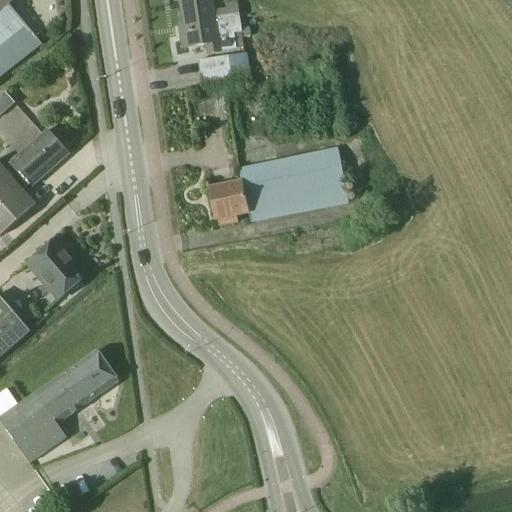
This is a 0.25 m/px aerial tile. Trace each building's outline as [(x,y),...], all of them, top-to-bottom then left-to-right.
[(0,0),(0,78),(41,46),(36,39),(39,36),(36,38),(9,6),(13,2),(10,0),(0,0)] [(236,49),(236,48),(243,47),(244,54),(198,61),(202,84),(251,76),(247,54),(253,53),(249,28),(241,29),(239,14),(216,18),(213,0),(199,0),(181,3),(186,33),(180,34),(183,49),(207,45),(209,55),(221,53),(221,52),(236,49)] [(48,131),(25,151),(4,170),(0,165),(0,236),(36,205),(23,190),(31,183),(34,187),(70,155),(48,131)] [(236,216),(249,213),(251,224),(349,206),(339,149),(239,167),(242,183),(210,190),(216,220),(218,219),(220,227),(238,224),(236,216)] [(28,265),(59,301),(88,277),(73,260),(70,263),(53,244),(28,265)] [(0,297),(0,359),(31,333),(0,297)] [(119,383),(98,353),(0,420),(30,464),(67,438),(57,425),(119,383)]
